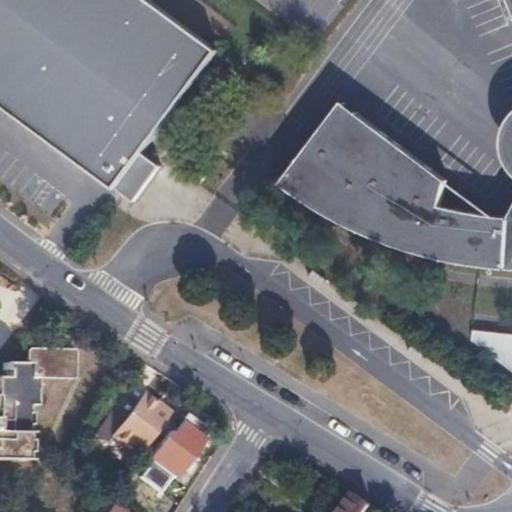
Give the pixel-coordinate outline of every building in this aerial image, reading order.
[(154,0),(0,0),(0,98),(137,201),(164,165),(145,151),(222,50),(154,0)] [(346,102),(315,141),(328,151),(355,116),(402,156),(416,183),(421,198),(444,205),(449,180),(346,102)] [(511,111),(503,124),(501,148),(511,168),(511,111)] [(315,141),(284,183),(365,232),(420,253),(460,263),(511,267),(511,202),(506,213),(444,205),(421,198),(416,183),(402,156),(355,116),(328,151),(315,141)] [(201,183),(209,175),(191,161),(184,170),(201,183)] [(511,334),(476,329),(475,339),(511,368),(511,334)] [(0,460),(28,461),(28,432),(30,432),(30,404),(28,404),(29,377),(78,379),(79,349),(30,347),(29,363),(4,362),(4,377),(0,376),(0,460)] [(152,437),(165,420),(139,401),(109,441),(135,460),(140,454),(152,437)] [(169,433),(150,458),(176,476),(194,451),(169,433)] [(367,511),(373,504),(354,492),(339,511),(367,511)]
